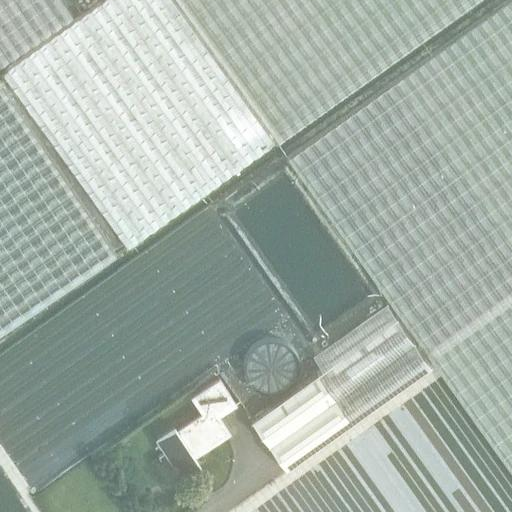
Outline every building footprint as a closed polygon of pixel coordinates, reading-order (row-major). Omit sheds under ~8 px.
[(0,0),(0,63),(72,14),(62,0),(0,0)] [(177,0),(101,0),(1,72),(127,247),(277,139),(177,0)] [(177,0),(277,139),(472,0),(177,0)] [(511,0),(506,0),(287,157),(434,363),(511,472),(511,0)] [(0,331),(115,253),(96,225),(0,84),(0,331)] [(396,317),(251,419),(285,468),(430,365),(396,317)] [(216,415),(233,404),(218,379),(191,396),(202,413),(175,430),(173,428),(157,438),(181,475),(197,465),(191,455),(227,432),(216,415)] [(372,511),(372,501),(307,500),(303,511),(292,511),(297,499),(261,499),(240,511),(372,511)]
